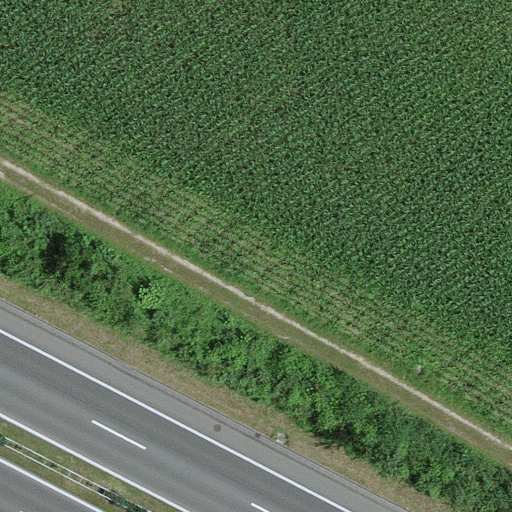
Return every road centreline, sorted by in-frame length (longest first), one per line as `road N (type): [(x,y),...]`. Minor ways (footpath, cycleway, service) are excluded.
road 1 (track): [(511,443),(0,165)]
road 2 (motorway): [(253,511),(0,379)]
